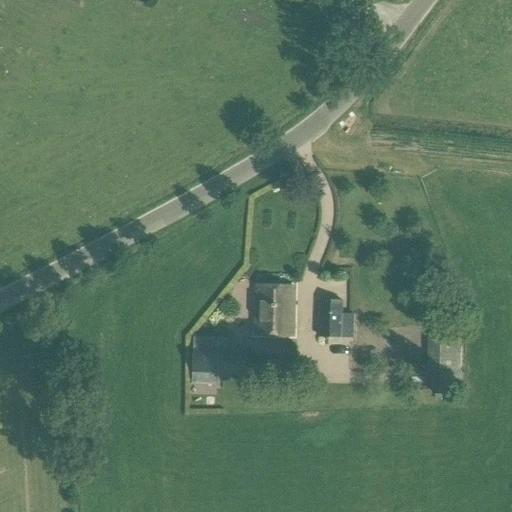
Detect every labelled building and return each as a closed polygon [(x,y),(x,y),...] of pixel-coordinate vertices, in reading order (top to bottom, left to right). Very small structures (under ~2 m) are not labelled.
[(342,170),(359,172),(360,162),(343,160),(342,170)] [(256,284),(255,335),(294,335),(294,284),(256,284)] [(319,300),(319,337),(342,338),(343,300),(319,300)] [(430,336),(429,370),(462,371),(463,337),(430,336)] [(192,339),(191,364),(224,364),(224,338),(192,339)]
